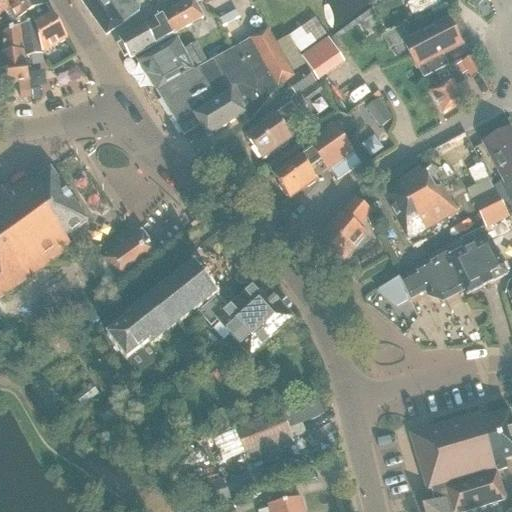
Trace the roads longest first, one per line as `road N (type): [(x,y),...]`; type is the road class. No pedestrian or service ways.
road 1 (residential): [(277,257),(340,193),(511,95)]
road 2 (secondary): [(277,257),(154,147),(123,101)]
road 3 (residential): [(511,366),(476,365),(347,401)]
road 4 (secondary): [(347,401),(332,342),(277,257)]
road 5 (residential): [(123,101),(75,120),(0,128)]
